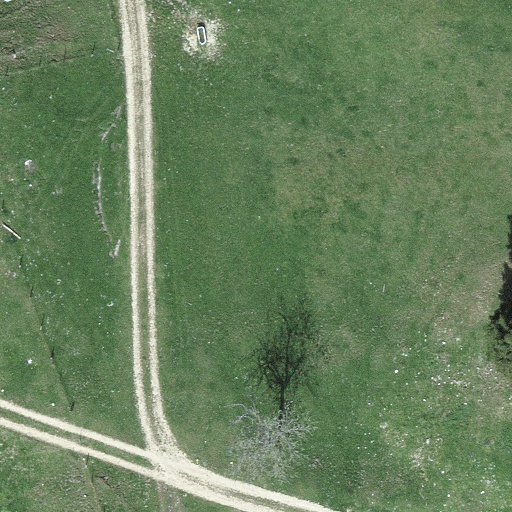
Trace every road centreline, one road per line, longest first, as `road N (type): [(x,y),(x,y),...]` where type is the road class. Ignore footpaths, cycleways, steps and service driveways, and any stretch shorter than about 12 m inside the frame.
road 1 (track): [(129,0),(146,384),(170,511)]
road 2 (track): [(299,511),(0,411)]
